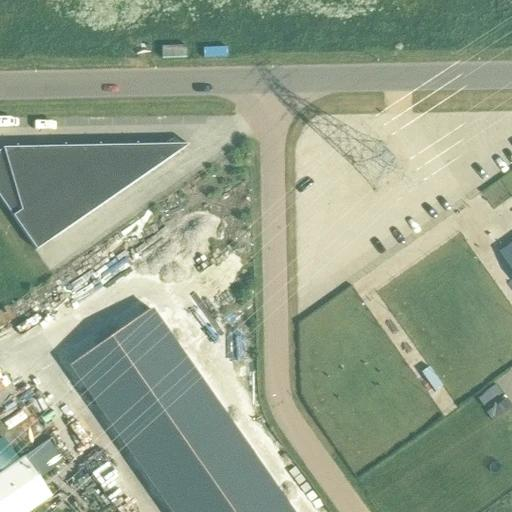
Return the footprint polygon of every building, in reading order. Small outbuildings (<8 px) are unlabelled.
[(117,0),(117,14),(168,13),(167,0),(117,0)] [(167,0),(168,13),(218,12),(217,0),(167,0)] [(0,200),(36,252),(188,146),(2,150),(4,155),(0,157),(0,200)] [(511,246),(500,255),(511,271),(511,246)] [(288,511),(150,312),(68,370),(167,511),(288,511)] [(0,466),(10,462),(0,442),(0,466)] [(0,511),(33,511),(51,499),(23,459),(0,474),(0,511)]
